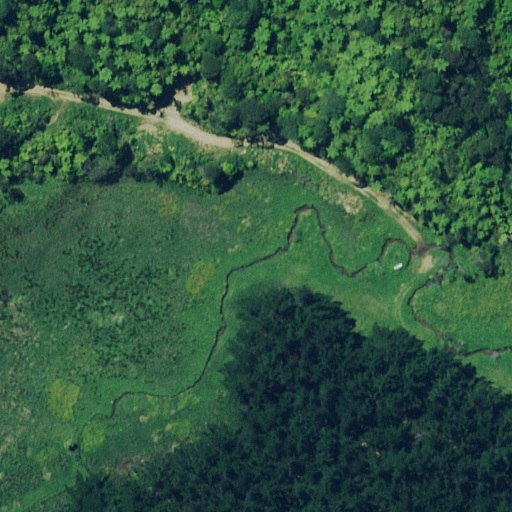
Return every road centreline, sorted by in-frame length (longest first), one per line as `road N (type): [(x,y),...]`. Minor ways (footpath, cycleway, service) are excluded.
road 1 (track): [(0,85),(177,125),(257,161),(277,177),(299,220),(307,303)]
road 2 (track): [(205,331),(285,297),(361,316),(511,408)]
